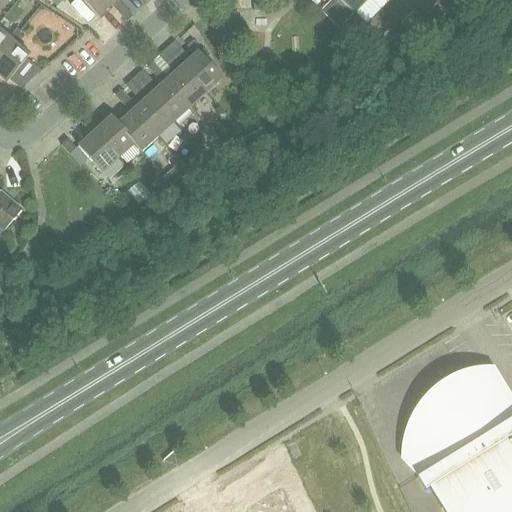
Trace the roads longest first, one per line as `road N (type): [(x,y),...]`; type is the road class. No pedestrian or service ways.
road 1 (secondary): [(0,441),(511,127)]
road 2 (unclassified): [(511,275),(133,511)]
road 3 (residential): [(0,134),(28,139),(183,0)]
